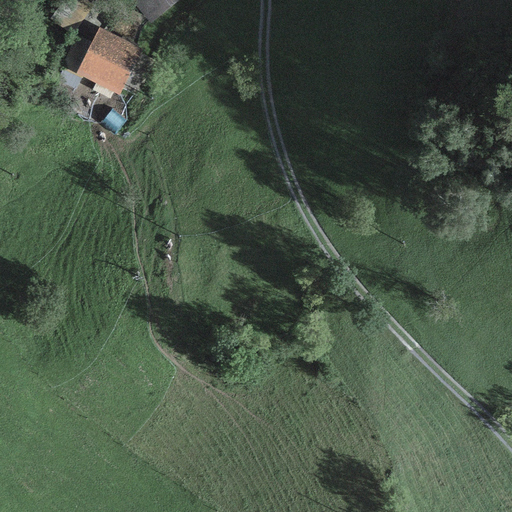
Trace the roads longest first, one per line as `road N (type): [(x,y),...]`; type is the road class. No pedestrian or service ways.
road 1 (trunk): [(0,422),(246,0)]
road 2 (track): [(511,441),(332,250),(280,151),(262,46)]
